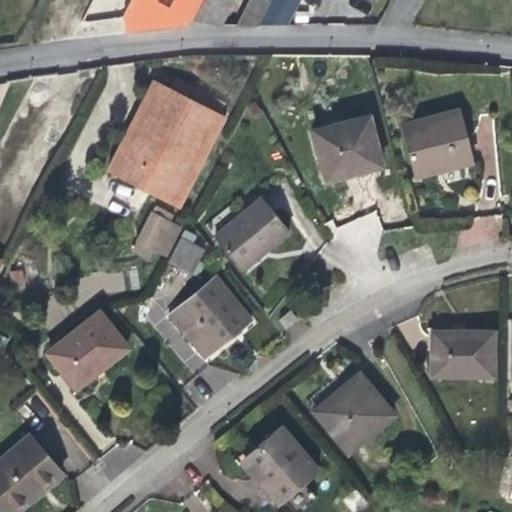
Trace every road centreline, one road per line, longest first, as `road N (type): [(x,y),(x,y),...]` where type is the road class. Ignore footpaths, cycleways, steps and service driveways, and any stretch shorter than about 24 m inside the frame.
road 1 (residential): [(0,63),(259,35),(511,53)]
road 2 (residential): [(95,511),(307,338),(420,280),(511,255)]
